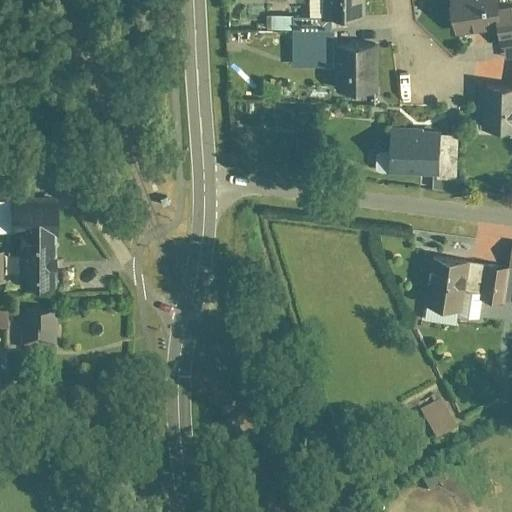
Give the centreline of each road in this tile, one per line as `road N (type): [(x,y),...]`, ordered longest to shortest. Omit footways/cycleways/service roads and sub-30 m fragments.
road 1 (secondary): [(187,511),(174,368),(201,184)]
road 2 (unclassified): [(201,184),(511,220)]
road 3 (secondary): [(201,184),(196,0)]
